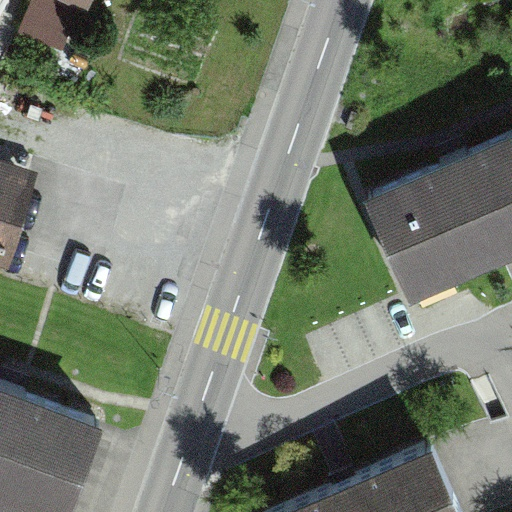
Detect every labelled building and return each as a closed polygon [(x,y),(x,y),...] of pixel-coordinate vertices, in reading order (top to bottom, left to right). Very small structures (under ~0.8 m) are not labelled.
[(82,10),(59,0),(33,0),(20,31),(64,50),(82,10)] [(93,0),(67,0),(89,10),(93,0)] [(511,132),(364,199),(411,302),(511,256),(511,132)] [(0,158),(0,265),(10,269),(40,171),(0,158)] [(70,511),(103,424),(0,385),(0,504),(21,511),(70,511)] [(462,511),(433,447),(287,511),(462,511)]
